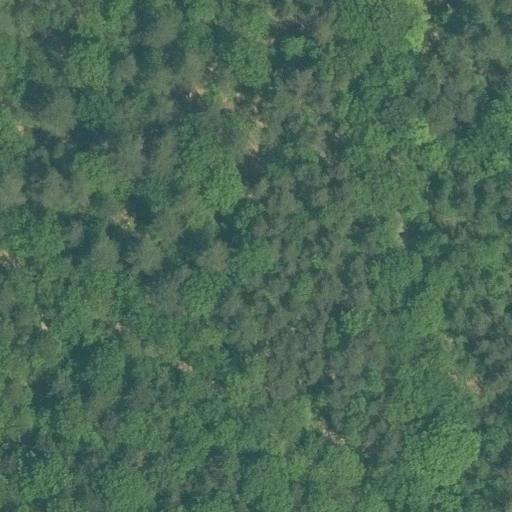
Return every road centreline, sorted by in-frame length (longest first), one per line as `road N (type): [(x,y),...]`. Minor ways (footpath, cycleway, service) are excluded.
road 1 (track): [(385,0),(447,511)]
road 2 (track): [(0,265),(101,325),(367,511)]
